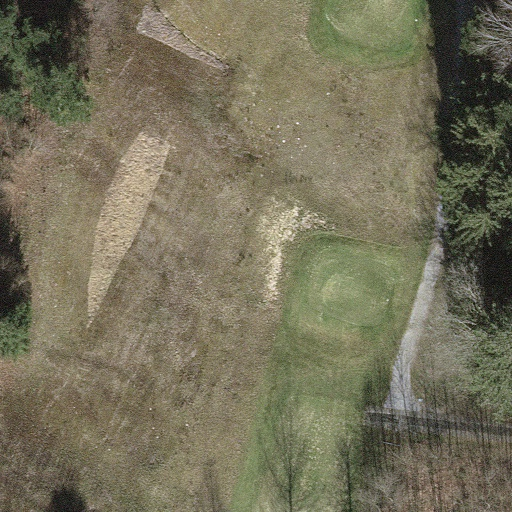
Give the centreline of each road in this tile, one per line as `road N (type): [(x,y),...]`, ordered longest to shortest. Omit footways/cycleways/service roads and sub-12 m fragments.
road 1 (track): [(393,419),(449,185),(469,0)]
road 2 (track): [(511,432),(365,416)]
